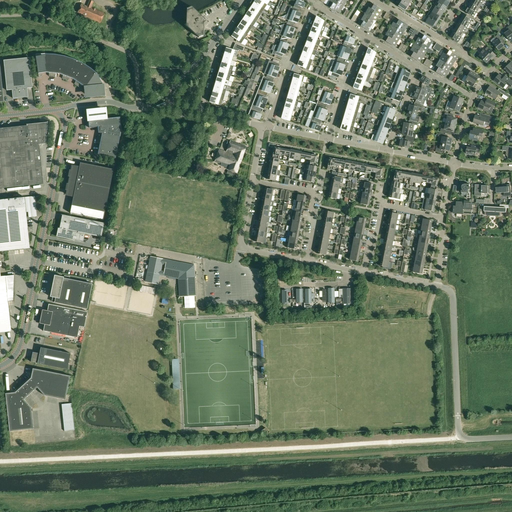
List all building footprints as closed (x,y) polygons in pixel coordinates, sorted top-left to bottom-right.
[(91,8),(93,2),(89,0),(87,7),(81,4),(77,13),(84,16),(101,23),(105,13),(91,8)] [(259,0),(255,0),(254,3),(264,9),(267,5),(264,3),(259,0)] [(304,3),(299,0),(295,0),(293,7),(299,9),(300,7),(302,8),(304,3)] [(330,0),(328,4),(331,6),(334,8),(338,0),(330,0)] [(335,10),(339,13),(346,2),(342,0),(338,0),(334,8),(336,9),(335,10)] [(398,6),(404,10),(407,5),(400,0),(398,4),(399,4),(398,6)] [(476,0),(472,0),(471,3),(479,8),(482,3),(476,0)] [(442,12),(445,7),(436,1),(433,6),(442,12)] [(254,3),(251,7),(261,13),(264,9),(254,3)] [(471,3),(468,8),(476,13),(479,8),(471,3)] [(370,4),(364,13),(370,17),(377,6),(374,5),(373,6),(370,4)] [(376,21),(382,10),(377,6),(370,17),(376,21)] [(439,17),(442,12),(433,6),(430,11),(429,11),(439,17)] [(188,28),(193,33),(198,38),(203,36),(203,23),(206,21),(205,20),(191,7),(189,7),(186,9),(186,24),(186,26),(188,28)] [(251,7),(249,11),(258,18),(261,13),(251,7)] [(287,14),(290,15),(298,18),(300,13),(298,12),(299,9),(293,7),(293,8),(290,7),(287,14)] [(465,12),(473,17),(476,13),(468,8),(465,12)] [(249,11),(246,15),(256,22),(258,18),(249,11)] [(429,18),(436,22),(439,17),(429,11),(426,16),(429,18)] [(358,23),(361,25),(364,27),(370,17),(364,13),(358,23)] [(473,19),(464,14),(461,18),(470,23),(473,19)] [(246,15),(243,20),(253,26),(256,22),(246,15)] [(290,15),(287,23),(293,25),(294,23),(296,23),(298,18),(290,15)] [(327,23),(326,23),(317,17),(314,23),(322,26),(325,27),(327,23)] [(365,29),(369,31),(376,21),(370,17),(364,27),(366,28),(365,29)] [(426,23),(432,27),(433,25),(434,26),(436,22),(429,18),(426,23)] [(461,18),(458,23),(467,28),(470,23),(461,18)] [(395,19),(389,29),(395,32),(402,22),(399,20),(398,21),(395,19)] [(243,20),(240,24),(250,30),(253,26),(243,20)] [(401,36),(407,25),(402,22),(395,32),(401,36)] [(283,24),(281,30),(292,34),(294,29),(292,28),(293,25),(287,23),(286,25),(283,24)] [(458,23),(456,28),(464,33),(467,28),(458,23)] [(240,24),(237,28),(247,35),(250,30),(240,24)] [(312,27),(311,32),(321,36),(323,31),(321,30),(312,27)] [(237,28),(234,32),(244,39),(247,35),(237,28)] [(456,28),(453,32),(461,37),(464,33),(456,28)] [(383,38),(386,40),(389,42),(395,32),(389,29),(383,38)] [(282,36),(281,38),(287,41),(288,38),(290,39),(292,34),(281,30),(279,35),(282,36)] [(232,37),(237,40),(236,42),(241,44),(244,39),(234,32),(232,37)] [(391,44),(394,47),(401,36),(395,32),(389,42),(391,43),(391,44)] [(454,41),(457,43),(461,37),(453,32),(450,37),(454,40),(454,41)] [(498,34),(494,38),(491,40),(491,41),(499,51),(504,46),(501,42),(504,41),(498,34)] [(354,40),(347,35),(343,44),(350,47),(351,44),(352,44),(354,40)] [(420,35),(414,44),(420,48),(427,37),(424,35),(423,36),(420,35)] [(320,41),(317,40),(309,37),(307,42),(315,45),(319,46),(320,41)] [(426,51),(433,41),(427,37),(420,48),(426,51)] [(275,45),(286,50),(288,44),(286,43),(287,41),(281,38),(278,46),(275,45)] [(307,42),(305,46),(318,51),(313,50),(315,45),(307,42)] [(341,46),(339,51),(348,55),(350,49),(349,49),(350,47),(343,44),(342,46),(341,46)] [(408,54),(412,56),(414,57),(420,48),(414,44),(408,54)] [(282,57),(283,54),(284,55),(286,50),(275,45),(272,54),(275,55),(275,54),(282,57)] [(305,46),(303,51),(311,54),(316,56),(318,51),(305,46)] [(485,50),(484,49),(482,51),(482,52),(482,53),(479,56),(487,63),(490,59),(492,61),(496,56),(487,47),(485,50)] [(229,49),(226,48),(225,53),(233,56),(235,56),(236,55),(237,56),(238,52),(237,52),(237,51),(229,49)] [(376,53),(368,48),(366,54),(374,58),(376,53)] [(416,60),(420,62),(426,51),(420,48),(414,57),(416,59),(416,60)] [(445,50),(439,60),(445,63),(452,52),(449,51),(448,52),(445,50)] [(338,57),(337,59),(343,62),(344,59),(346,60),(348,55),(339,51),(336,56),(338,57)] [(451,67),(458,56),(454,54),(452,52),(445,63),(451,67)] [(38,77),(42,77),(42,76),(42,73),(45,72),(45,54),(35,55),(38,77)] [(49,76),(52,77),(54,55),(45,54),(45,72),(49,73),(49,76)] [(366,54),(364,59),(373,62),(375,63),(377,58),(374,58),(366,54)] [(55,77),(56,73),(60,74),(64,56),(54,55),(52,77),(55,77)] [(62,78),(62,79),(65,80),(73,59),(64,56),(60,74),(63,75),(62,78)] [(313,60),(310,59),(301,56),(299,61),(311,65),(313,60)] [(28,97),(27,88),(32,88),(29,58),(16,59),(20,98),(28,97)] [(223,58),(222,63),(233,66),(235,61),(232,61),(223,58)] [(16,59),(3,60),(7,91),(12,90),(13,99),(20,98),(16,59)] [(68,81),(70,78),(73,79),(81,63),(73,59),(65,80),(68,81)] [(337,59),(336,62),(333,61),(331,66),(342,70),(344,65),(342,64),(343,62),(337,59)] [(433,69),(437,71),(439,73),(445,63),(439,60),(433,69)] [(301,67),(304,68),(304,69),(309,71),(311,65),(299,61),(298,66),(301,67)] [(272,62),(269,70),(277,73),(279,67),(278,67),(279,64),(272,62)] [(74,84),(77,86),(90,68),(81,63),(73,79),(76,81),(74,84)] [(222,63),(220,68),(232,71),(233,66),(222,63)] [(441,75),(445,77),(451,67),(445,63),(439,73),(441,74),(441,75)] [(362,64),(361,69),(369,72),(372,73),(373,68),(371,67),(362,64)] [(331,75),(338,78),(339,75),(340,76),(342,70),(331,66),(327,77),(330,78),(331,75)] [(409,73),(402,69),(399,67),(396,73),(407,77),(409,73)] [(77,86),(79,88),(80,88),(79,88),(82,85),(85,87),(97,74),(90,68),(77,86)] [(220,68),(219,73),(230,76),(232,71),(220,68)] [(267,75),(266,77),(263,76),(273,80),(274,78),(275,78),(277,73),(269,70),(266,68),(264,73),(267,75)] [(361,69),(359,73),(370,78),(372,73),(369,72),(361,69)] [(464,75),(467,76),(467,77),(475,82),(479,76),(470,71),(468,74),(466,73),(464,75)] [(219,73),(217,78),(229,81),(230,76),(219,73)] [(359,73),(357,78),(365,81),(368,82),(370,78),(359,73)] [(406,82),(407,77),(396,73),(395,78),(406,82)] [(89,97),(100,96),(100,93),(104,92),(103,85),(97,74),(85,87),(85,94),(89,94),(89,97)] [(499,74),(494,81),(503,88),(507,84),(511,87),(511,85),(511,80),(509,79),(507,81),(499,74)] [(431,81),(421,75),(419,77),(420,78),(419,80),(422,83),(421,86),(424,87),(429,89),(430,87),(428,86),(431,81)] [(263,76),(260,84),(271,88),(273,83),(272,83),(273,80),(263,76)] [(472,87),(475,82),(467,77),(464,82),(472,87)] [(217,78),(216,82),(227,86),(229,81),(217,78)] [(357,78),(355,83),(363,86),(367,87),(368,83),(365,82),(365,81),(357,78)] [(395,78),(393,83),(404,87),(406,82),(395,78)] [(216,82),(214,87),(226,91),(227,86),(216,82)] [(356,89),(359,90),(361,91),(363,86),(355,83),(353,88),(356,89)] [(393,83),(391,87),(402,92),(404,87),(393,83)] [(260,84),(257,92),(266,95),(267,93),(269,94),(271,88),(260,84)] [(486,93),(496,99),(500,92),(490,86),(486,93)] [(214,87),(213,92),(224,96),(226,91),(214,87)] [(391,88),(394,89),(392,93),(400,96),(402,92),(391,87),(391,88)] [(416,87),(414,93),(424,97),(425,94),(429,95),(431,90),(429,89),(424,87),(423,90),(416,87)] [(333,92),(326,89),(323,88),(320,96),(331,100),(332,97),(331,96),(333,92)] [(224,96),(213,92),(211,97),(223,101),(224,96)] [(257,92),(254,100),(265,104),(267,99),(265,98),(266,95),(257,92)] [(390,98),(393,99),(398,101),(400,96),(392,93),(390,98)] [(418,101),(417,104),(423,106),(425,100),(426,101),(427,98),(424,97),(414,93),(412,98),(418,101)] [(289,94),(287,99),(296,101),(298,102),(298,101),(296,101),(297,96),(289,94)] [(359,97),(356,96),(351,94),(349,100),(358,102),(360,103),(358,102),(359,97)] [(320,96),(317,104),(325,107),(326,104),(329,105),(331,100),(320,96)] [(451,112),(452,109),(459,112),(463,100),(454,96),(451,102),(448,101),(445,109),(451,112)] [(210,101),(218,105),(221,106),(221,105),(222,104),(223,101),(211,97),(210,101)] [(287,99),(286,104),(294,106),(297,107),(298,102),(296,101),(287,99)] [(254,100),(251,108),(261,112),(262,109),(263,109),(265,104),(254,100)] [(349,100),(348,104),(356,107),(359,108),(360,103),(358,102),(349,100)] [(488,104),(481,101),(478,108),(488,112),(490,107),(493,108),(495,103),(489,101),(488,104)] [(409,104),(408,111),(416,113),(417,110),(421,111),(421,108),(423,109),(424,106),(423,106),(417,104),(416,103),(415,107),(409,104)] [(317,104),(314,111),(325,116),(327,110),(324,110),(325,107),(317,104)] [(348,104),(346,109),(355,112),(358,113),(359,108),(356,107),(348,104)] [(387,107),(385,112),(393,115),(395,110),(387,107)] [(102,108),(91,110),(91,113),(87,113),(88,121),(106,119),(106,111),(102,112),(102,108)] [(248,116),(259,120),(261,114),(260,114),(261,112),(251,108),(248,116)] [(346,109),(345,114),(353,117),(356,118),(358,113),(355,112),(346,109)] [(314,111),(311,119),(321,123),(322,121),(323,121),(325,116),(314,111)] [(411,118),(411,121),(418,122),(419,117),(416,116),(416,113),(408,111),(406,116),(411,118)] [(446,119),(445,123),(455,125),(456,119),(451,117),(452,114),(445,113),(443,118),(446,119)] [(345,114),(343,119),(352,122),(355,123),(356,118),(353,117),(345,114)] [(473,122),(479,124),(478,126),(483,128),(484,124),(489,126),(492,117),(482,114),(481,117),(475,115),(473,122)] [(85,125),(85,128),(98,127),(121,124),(120,117),(106,119),(88,121),(89,124),(85,125)] [(307,127),(318,132),(321,126),(320,126),(321,123),(311,119),(307,127)] [(343,119),(342,124),(353,127),(355,123),(352,122),(343,119)] [(404,123),(402,129),(413,131),(414,125),(417,125),(418,122),(411,121),(410,124),(404,123)] [(27,126),(0,128),(0,188),(43,184),(39,145),(45,144),(46,144),(47,122),(47,123),(39,123),(35,123),(35,124),(26,125),(27,125),(27,126)] [(453,132),(455,125),(445,123),(444,129),(441,128),(440,132),(447,134),(448,130),(453,132)] [(98,133),(102,134),(102,133),(120,137),(121,130),(121,124),(98,127),(98,132),(98,133)] [(340,129),(349,132),(352,133),(354,128),(353,127),(342,124),(340,129)] [(482,137),(483,131),(473,128),(473,131),(471,131),(469,139),(477,141),(479,136),(482,137)] [(407,139),(414,140),(416,135),(412,134),(413,131),(402,129),(401,134),(408,136),(407,139)] [(98,137),(97,136),(97,140),(118,144),(120,137),(102,133),(102,134),(101,137),(98,137)] [(442,137),(440,143),(450,145),(452,139),(445,137),(445,135),(438,133),(438,136),(442,137)] [(382,144),(384,139),(375,136),(373,135),(371,140),(382,144)] [(397,146),(408,148),(409,145),(412,145),(414,140),(407,139),(406,142),(399,140),(397,146)] [(97,143),(100,144),(99,147),(117,151),(118,144),(97,140),(96,143),(97,143)] [(246,146),(230,141),(226,152),(219,149),(214,162),(229,167),(228,170),(236,173),(246,146)] [(440,147),(436,146),(435,152),(442,153),(442,150),(449,151),(450,145),(440,143),(440,147)] [(467,147),(466,154),(475,156),(476,152),(479,153),(481,146),(474,145),(473,148),(467,147)] [(511,146),(506,146),(502,146),(502,150),(503,151),(506,151),(506,155),(508,158),(508,159),(511,159),(511,146)] [(95,151),(94,154),(115,158),(117,151),(99,147),(98,151),(95,151)] [(72,166),(69,180),(109,189),(113,170),(80,163),(79,168),(72,166)] [(366,165),(365,171),(365,173),(370,174),(370,172),(376,173),(377,167),(366,165)] [(69,180),(66,195),(73,196),(71,206),(105,212),(109,189),(69,180)] [(461,184),(460,188),(462,189),(461,189),(461,193),(467,193),(466,198),(470,198),(470,193),(470,192),(469,192),(469,189),(470,189),(470,187),(469,187),(469,184),(466,184),(466,183),(461,182),(461,184)] [(511,194),(510,184),(506,186),(505,187),(498,187),(499,193),(504,193),(504,196),(511,196),(511,194)] [(475,195),(481,196),(488,196),(488,193),(487,193),(488,193),(489,193),(489,190),(488,190),(488,186),(482,186),(482,185),(475,185),(475,195)] [(13,301),(14,275),(0,276),(0,251),(30,248),(24,197),(0,199),(0,332),(11,332),(7,302),(13,301)] [(37,197),(26,197),(27,212),(29,212),(30,217),(38,217),(37,197)] [(462,207),(454,206),(453,213),(471,215),(472,210),(472,203),(462,202),(462,207)] [(509,208),(509,205),(500,205),(500,207),(484,207),(484,211),(485,211),(485,215),(491,216),(491,217),(494,217),(494,216),(501,216),(501,212),(506,213),(506,208),(509,208)] [(85,234),(101,237),(104,223),(70,216),(62,215),(61,220),(59,228),(58,228),(56,237),(66,239),(74,241),(75,239),(83,241),(85,234)] [(428,244),(429,239),(416,236),(416,238),(417,238),(417,239),(419,239),(418,243),(428,244)] [(425,256),(427,250),(417,248),(413,248),(413,249),(414,249),(414,251),(416,251),(416,254),(425,256)] [(156,280),(157,278),(159,278),(159,275),(162,259),(150,257),(145,282),(157,284),(158,280),(156,280)] [(193,265),(171,261),(162,259),(159,275),(173,277),(172,279),(175,279),(175,278),(178,278),(179,296),(195,296),(194,275),(192,274),(193,272),(194,272),(193,265)] [(511,280),(511,273),(502,274),(502,281),(511,280)] [(54,303),(87,309),(92,284),(69,279),(70,277),(64,276),(64,278),(63,278),(64,277),(54,275),(50,297),(55,298),(54,303)] [(507,301),(506,283),(497,283),(498,302),(507,301)] [(350,289),(342,289),(343,305),(350,305),(350,289)] [(43,331),(68,336),(77,338),(79,326),(84,327),(87,312),(49,304),(47,311),(42,310),(39,323),(44,324),(43,331)] [(511,314),(511,307),(503,307),(504,315),(511,314)] [(33,352),(31,362),(37,363),(37,364),(67,369),(70,353),(41,347),(39,353),(33,352)] [(179,389),(180,389),(178,359),(177,359),(171,359),(173,389),(179,389)] [(19,387),(20,387),(15,392),(5,393),(9,431),(33,429),(31,408),(24,399),(28,396),(37,387),(44,395),(65,400),(70,376),(33,368),(31,378),(25,383),(25,382),(24,382),(25,383),(20,387),(20,386),(19,387)] [(74,430),(72,403),(61,404),(64,431),(74,430)]
